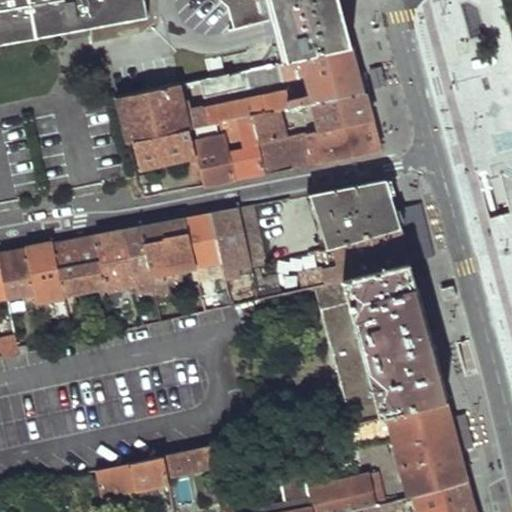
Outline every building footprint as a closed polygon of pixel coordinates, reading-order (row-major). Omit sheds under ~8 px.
[(0,0),(0,44),(2,44),(66,33),(77,30),(88,28),(121,22),(150,17),(146,0),(0,0)] [(220,0),(226,4),(230,27),(276,16),(340,1),(339,0),(220,0)] [(277,46),(281,60),(352,45),(343,11),(340,1),(276,16),(279,27),(283,45),(277,46)] [(77,30),(66,33),(67,40),(89,35),(88,28),(77,30)] [(195,109),(199,126),(221,121),(250,115),(279,109),(285,108),(290,107),(296,106),(363,91),(358,70),(352,45),(281,60),(252,67),(255,84),(305,74),(310,95),(295,98),(292,88),(195,109)] [(221,65),(219,55),(203,58),(204,60),(207,77),(222,74),(221,65)] [(189,81),(190,86),(205,83),(207,94),(245,87),(242,70),(222,74),(207,77),(189,81)] [(179,84),(123,96),(132,140),(136,139),(188,128),(179,84)] [(313,116),(316,131),(371,120),(367,105),(363,91),(296,106),(297,118),(313,116)] [(285,108),(279,109),(285,137),(305,133),(316,131),(313,116),(297,118),(296,106),(290,107),(291,113),(286,115),(285,108)] [(250,115),(257,143),(285,137),(279,109),(250,115)] [(227,151),(234,180),(251,177),(265,174),(257,143),(250,115),(221,121),(225,141),(241,138),(244,148),(227,151)] [(305,133),(313,165),(347,158),(379,152),(371,120),(316,131),(305,133)] [(202,172),(205,186),(218,184),(234,180),(227,151),(225,141),(221,121),(199,126),(192,127),(202,172)] [(136,139),(141,167),(191,156),(194,173),(202,172),(192,127),(188,128),(136,139)] [(257,143),(265,174),(289,170),(313,165),(305,133),(285,137),(257,143)] [(318,192),(330,250),(401,231),(392,200),(385,174),(318,192)] [(318,192),(311,194),(322,252),(330,250),(318,192)] [(249,264),(256,298),(272,295),(269,279),(265,262),(254,205),(237,208),(249,264)] [(221,262),(223,269),(235,267),(249,264),(237,208),(223,210),(208,213),(221,262)] [(183,218),(194,267),(221,262),(208,213),(193,216),(183,218)] [(139,227),(149,276),(160,273),(194,267),(183,218),(161,222),(139,227)] [(122,230),(132,283),(142,282),(145,297),(153,295),(149,276),(139,227),(130,228),(122,230)] [(108,233),(94,235),(105,286),(105,289),(114,287),(132,283),(122,230),(108,233)] [(269,279),(272,295),(314,283),(341,276),(342,279),(409,261),(405,247),(401,231),(330,250),(316,254),(317,258),(322,257),(323,264),(269,279)] [(52,243),(63,295),(105,286),(94,235),(72,240),(52,243)] [(33,292),(34,302),(52,299),(56,317),(67,314),(63,295),(52,243),(39,246),(24,249),(33,292)] [(0,253),(0,268),(6,299),(33,292),(24,249),(11,251),(0,253)] [(412,271),(409,261),(342,279),(341,276),(314,283),(318,295),(353,424),(386,415),(447,399),(441,380),(427,327),(412,271)] [(230,294),(232,304),(237,303),(242,302),(235,267),(223,269),(230,294)] [(0,358),(16,355),(13,335),(0,337),(0,313),(8,311),(6,299),(0,268),(0,358)] [(153,295),(159,321),(204,311),(197,282),(187,285),(190,302),(167,307),(160,273),(149,276),(153,295)] [(105,289),(108,302),(114,301),(113,296),(115,296),(114,287),(105,289)] [(218,296),(221,307),(232,304),(230,294),(218,296)] [(447,399),(386,415),(392,438),(408,497),(413,495),(419,494),(469,480),(457,439),(447,399)] [(353,424),(337,428),(342,451),(392,438),(386,415),(353,424)] [(248,438),(212,446),(214,453),(249,446),(248,438)] [(166,455),(169,476),(179,475),(210,469),(208,456),(214,455),(214,453),(212,446),(166,455)] [(166,455),(129,462),(135,490),(171,482),(169,476),(166,455)] [(95,469),(101,498),(135,491),(135,490),(129,462),(95,469)] [(374,505),(367,475),(321,485),(316,467),(304,470),(305,474),(310,496),(313,508),(313,511),(343,511),(359,508),(374,505)] [(95,484),(92,473),(71,476),(73,488),(95,484)] [(295,477),(299,498),(310,496),(305,474),(295,477)] [(171,482),(175,511),(184,511),(179,475),(169,476),(171,482)] [(421,503),(423,511),(477,511),(469,480),(419,494),(421,503)] [(263,511),(259,490),(248,492),(251,511),(263,511)] [(413,495),(415,504),(421,503),(419,494),(413,495)] [(406,511),(403,498),(375,505),(376,511),(406,511)]
